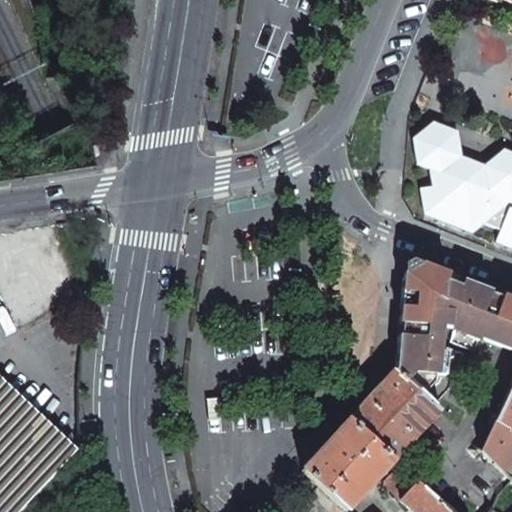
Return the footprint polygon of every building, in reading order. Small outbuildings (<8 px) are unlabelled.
[(432,123),(412,139),(416,165),(428,170),(431,187),(420,189),(424,214),(471,233),(483,224),(500,230),(495,242),(511,248),(511,154),(502,150),(483,166),(460,157),(456,132),(432,123)] [(397,325),(393,368),(420,394),(431,383),(431,375),(442,376),(445,353),(436,353),(438,326),(447,326),(511,351),(511,300),(501,296),(501,298),(474,288),(475,286),(424,266),(402,278),(397,325)] [(346,419),(391,461),(402,450),(437,410),(420,394),(393,368),(346,419)] [(0,511),(17,511),(70,455),(0,390),(0,511)] [(511,391),(507,390),(494,421),(511,432),(511,391)] [(346,419),(299,471),(315,485),(344,511),(391,461),(346,419)] [(511,432),(494,421),(481,451),(503,473),(511,458),(511,432)] [(384,479),(383,485),(397,500),(415,483),(397,467),(384,479)] [(415,483),(397,500),(410,511),(445,511),(422,490),(415,483)] [(492,511),(490,511),(506,511),(506,510),(503,507),(504,502),(504,500),(497,496),(492,511)]
